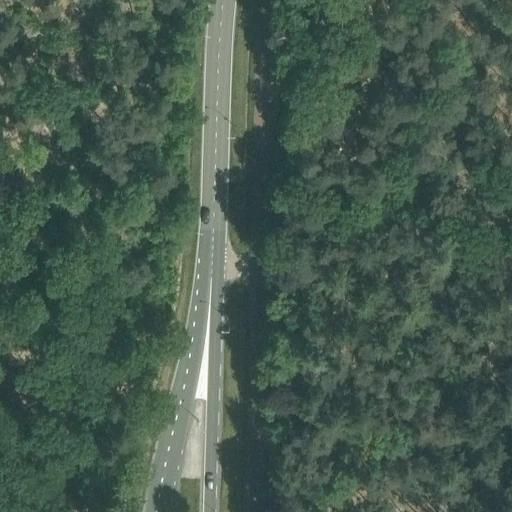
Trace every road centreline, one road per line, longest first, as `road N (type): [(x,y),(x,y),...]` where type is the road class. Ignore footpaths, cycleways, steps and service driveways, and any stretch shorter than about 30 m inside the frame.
road 1 (tertiary): [(211,265),(224,0)]
road 2 (tertiary): [(211,265),(157,511)]
road 3 (tertiary): [(210,511),(211,265)]
road 4 (unclassified): [(255,511),(257,267)]
road 5 (unclassified): [(257,267),(262,80)]
